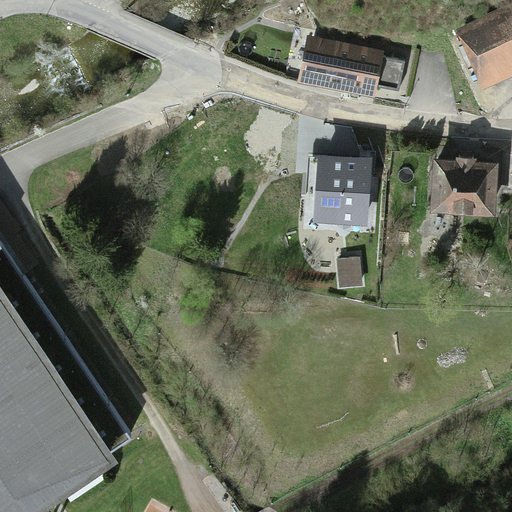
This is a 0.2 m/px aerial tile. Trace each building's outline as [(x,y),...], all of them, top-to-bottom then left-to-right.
[(511,3),(455,30),(483,90),(511,76),(511,3)] [(297,83),(375,99),(377,87),(398,91),(404,61),(383,57),(384,51),(307,35),(297,83)] [(371,159),(318,155),(314,222),(366,226),(371,159)] [(494,216),(498,164),(477,163),(477,159),(456,157),(456,161),(434,159),(431,212),(494,216)] [(0,511),(13,511),(48,489),(132,432),(0,235),(0,511)] [(360,257),(337,259),(339,287),(362,285),(360,257)]
